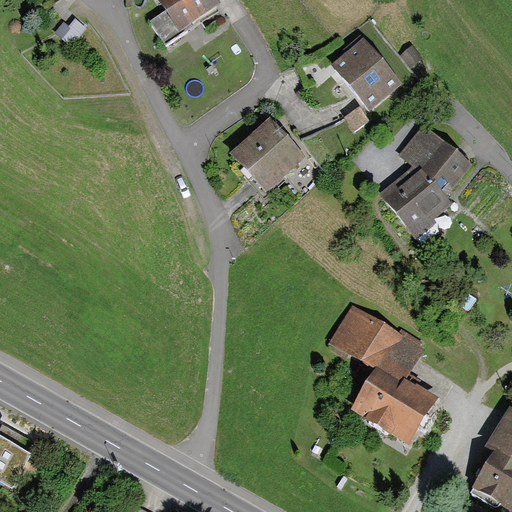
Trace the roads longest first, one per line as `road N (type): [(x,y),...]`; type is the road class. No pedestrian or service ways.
road 1 (residential): [(180,482),(203,441),(215,378),(221,258),(207,195),(121,34),(112,0)]
road 2 (tertiary): [(180,482),(0,378)]
road 3 (residential): [(511,171),(421,77)]
